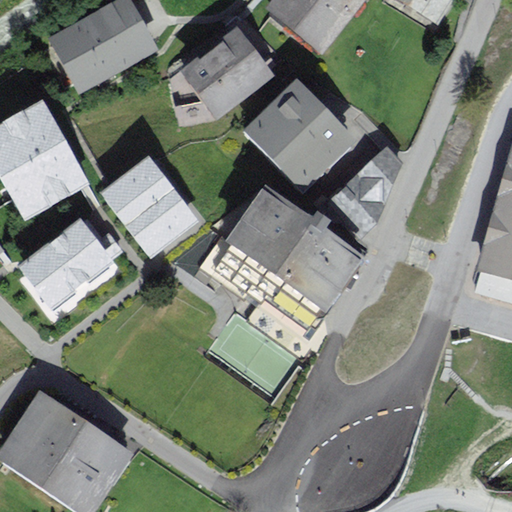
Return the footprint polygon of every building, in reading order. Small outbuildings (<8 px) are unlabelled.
[(130,0),(112,0),(47,36),(79,94),(159,50),(130,0)] [(318,57),(365,0),(269,0),(262,10),(318,57)] [(397,0),(436,25),(452,0),(397,0)] [(215,117),(274,74),(239,26),(180,69),(215,117)] [(355,139),(295,76),(241,128),(301,191),(355,139)] [(89,183),(42,99),(0,122),(0,177),(23,219),(89,183)] [(401,165),(384,148),(320,204),(358,243),(378,221),(401,165)] [(149,155),(99,193),(148,258),(198,220),(149,155)] [(362,260),(261,186),(203,266),(304,339),(362,260)] [(22,270),(54,313),(117,266),(85,223),(22,270)] [(511,229),(504,255),(489,303),(511,310),(511,229)] [(38,389),(0,446),(0,458),(81,511),(91,511),(132,450),(110,436),(38,389)]
